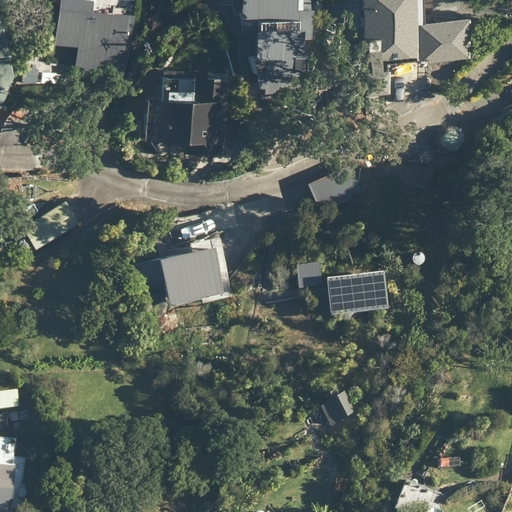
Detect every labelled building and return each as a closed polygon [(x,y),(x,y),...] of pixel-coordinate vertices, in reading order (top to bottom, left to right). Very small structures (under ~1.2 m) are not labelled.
[(76,45),(75,57),(129,62),(134,13),(92,10),(93,0),(58,0),(54,43),(76,45)] [(316,10),(316,0),(247,0),(248,26),(300,25),(300,11),(316,10)] [(0,106),(13,74),(2,23),(0,23),(0,106)] [(156,139),(182,140),(181,152),(224,154),(227,77),(194,75),(193,102),(157,100),(156,139)] [(65,200),(23,226),(36,248),(79,222),(65,200)] [(223,206),(164,224),(172,250),(231,232),(223,206)] [(177,253),(135,263),(142,289),(183,279),(177,253)] [(376,278),(330,299),(342,324),(388,303),(376,278)] [(343,397),(320,411),(339,441),(362,427),(343,397)] [(0,508),(11,510),(13,471),(0,469),(0,508)]
